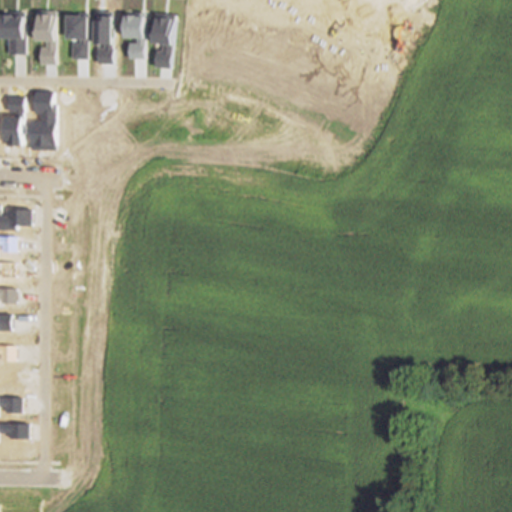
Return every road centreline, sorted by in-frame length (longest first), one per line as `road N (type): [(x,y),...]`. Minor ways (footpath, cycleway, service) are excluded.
road 1 (residential): [(0,176),(194,177),(377,260)]
road 2 (residential): [(396,95),(420,121),(466,127),(503,99),(510,54),(482,17),(436,10),(399,38),(391,60),(396,95)]
road 3 (residential): [(362,456),(241,471),(0,475)]
road 4 (residential): [(403,172),(377,260),(361,374),(362,456),(378,511)]
road 5 (residential): [(147,173),(138,511)]
road 6 (residential): [(278,6),(391,60)]
